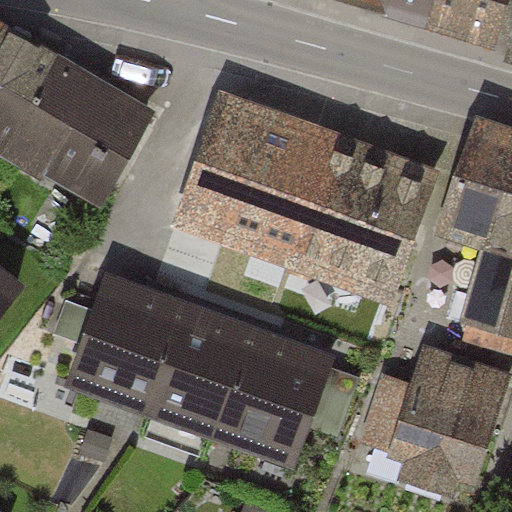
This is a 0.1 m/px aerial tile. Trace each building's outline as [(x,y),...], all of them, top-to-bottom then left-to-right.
[(357,0),(386,8),(388,0),(357,0)] [(388,0),(386,8),(428,21),(434,0),(388,0)] [(434,0),(428,21),(490,40),(504,0),(434,0)] [(0,138),(6,142),(55,56),(6,30),(2,38),(0,41),(0,138)] [(101,196),(149,113),(55,56),(6,142),(101,196)] [(292,254),(333,147),(244,114),(204,221),(292,254)] [(511,135),(477,123),(459,173),(444,225),(496,245),(468,335),(511,346),(511,135)] [(431,184),(333,147),(292,254),(287,267),(358,294),(364,280),(391,291),(431,184)] [(0,315),(21,290),(0,273),(0,315)] [(150,404),(182,315),(107,288),(75,377),(150,404)] [(150,404),(220,429),(252,340),(182,315),(150,404)] [(252,340),(220,429),(294,456),(326,367),(252,340)] [(364,448),(471,488),(505,379),(429,354),(418,388),(387,379),(364,448)]
